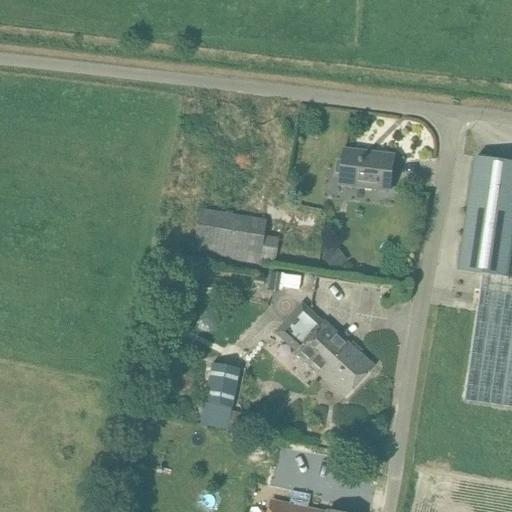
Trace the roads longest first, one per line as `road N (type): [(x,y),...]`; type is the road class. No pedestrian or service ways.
road 1 (unclassified): [(0,60),(454,117)]
road 2 (unclassified): [(386,511),(454,117)]
